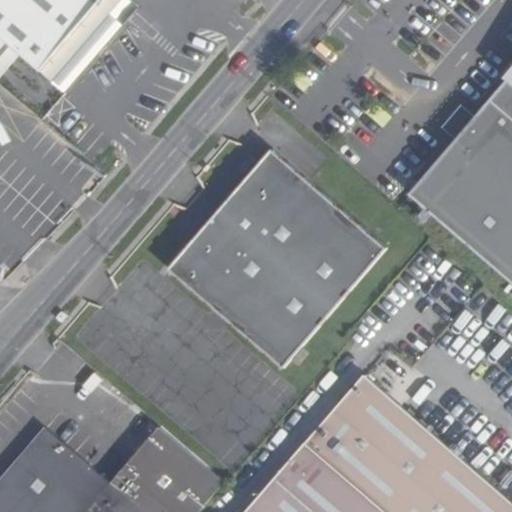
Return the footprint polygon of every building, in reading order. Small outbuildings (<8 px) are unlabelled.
[(102,0),(0,0),(0,36),(22,55),(41,72),(83,22),(102,0)] [(109,44),(83,22),(41,72),(66,93),(109,44)] [(22,55),(0,36),(0,75),(3,78),(22,55)] [(511,78),(488,105),(511,124),(511,78)] [(511,124),(488,105),(476,118),(463,106),(453,117),(443,128),(457,140),(409,193),(511,285),(511,124)] [(388,249),(273,149),(170,270),(285,370),(388,249)] [(511,511),(511,501),(366,375),(247,511),(511,511)] [(111,484),(46,428),(0,481),(0,511),(199,511),(225,483),(160,427),(111,484)]
